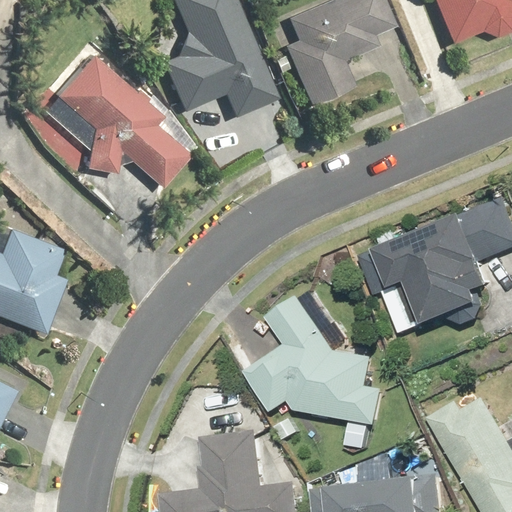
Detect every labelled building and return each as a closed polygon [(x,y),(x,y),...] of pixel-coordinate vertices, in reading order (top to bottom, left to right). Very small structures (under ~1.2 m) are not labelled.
[(232,0),(169,0),(182,32),(177,54),(162,74),(177,115),(210,102),(219,126),(274,105),(232,0)] [(380,0),(322,0),(284,17),(296,44),(279,51),(303,108),(354,86),(342,59),(375,45),(371,35),(392,25),(380,0)] [(511,1),(511,0),(429,0),(448,43),(478,30),(481,40),(511,26),(511,13),(508,3),(511,1)] [(160,115),(87,51),(44,98),(84,133),(80,174),(111,176),(113,159),(151,193),(187,152),(153,122),(160,115)] [(511,221),(505,204),(361,262),(378,304),(411,291),(427,331),(487,307),(471,267),(511,250),(511,221)] [(0,240),(0,321),(45,338),(65,287),(54,283),(67,249),(6,226),(0,240)] [(282,311),(307,351),(283,350),(246,380),(275,416),(285,407),(291,415),(378,430),(384,392),(367,390),(372,358),(352,356),(324,327),(297,295),(282,311)] [(0,425),(17,394),(0,385),(0,425)] [(511,511),(511,444),(488,398),(464,410),(459,400),(428,416),(479,511),(511,511)] [(200,491),(166,493),(166,511),(299,511),(298,486),(263,488),(260,433),(197,436),(200,491)] [(439,511),(439,486),(315,491),(315,511),(439,511)]
